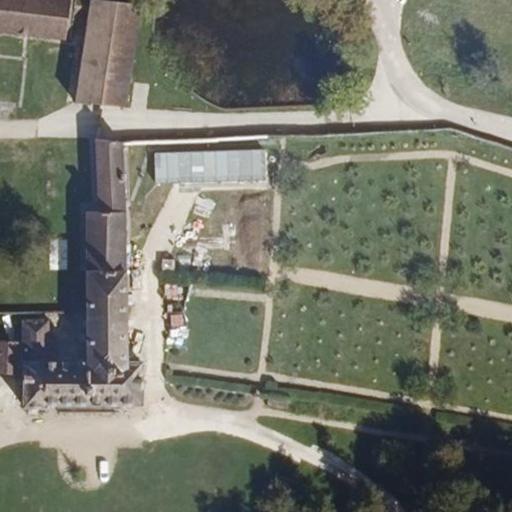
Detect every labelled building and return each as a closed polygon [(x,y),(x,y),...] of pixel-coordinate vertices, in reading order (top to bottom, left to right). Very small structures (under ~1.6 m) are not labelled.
[(0,0),(0,26),(64,34),(67,0),(0,0)] [(96,0),(81,0),(72,105),(124,111),(139,4),(96,0)] [(120,135),(90,135),(91,206),(124,206),(121,143),(120,135)] [(125,263),(125,253),(124,206),(91,206),(83,206),(83,263),(125,263)] [(172,233),(125,234),(125,253),(125,263),(126,270),(173,271),(172,233)] [(126,270),(125,263),(83,263),(83,310),(82,356),(125,356),(126,270)] [(18,356),(17,401),(130,401),(131,356),(125,356),(82,356),(18,356)]
